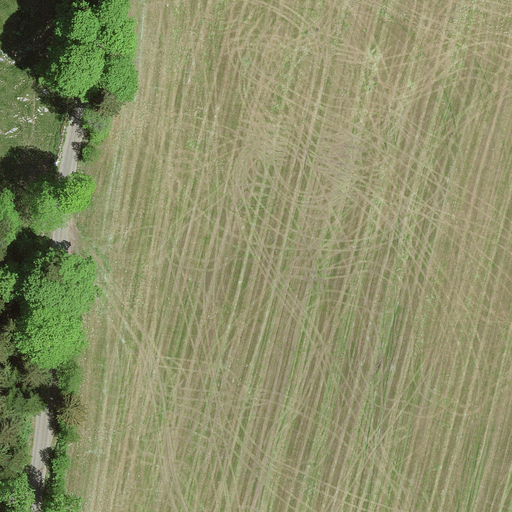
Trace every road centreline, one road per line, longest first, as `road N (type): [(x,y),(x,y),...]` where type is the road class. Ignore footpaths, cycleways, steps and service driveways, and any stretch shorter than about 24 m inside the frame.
road 1 (unclassified): [(102,0),(37,511)]
road 2 (trunk): [(0,311),(163,370),(462,511)]
